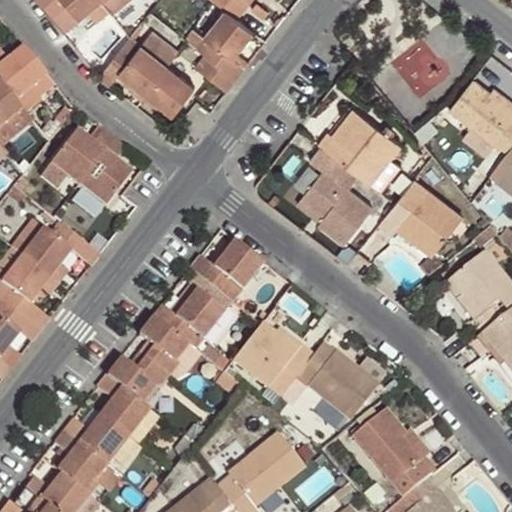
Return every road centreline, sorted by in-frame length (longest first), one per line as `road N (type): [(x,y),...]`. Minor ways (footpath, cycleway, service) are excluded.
road 1 (residential): [(511,453),(401,329),(194,171)]
road 2 (residential): [(194,171),(0,423)]
road 3 (residential): [(194,171),(88,97),(0,1)]
road 4 (residential): [(327,0),(194,171)]
